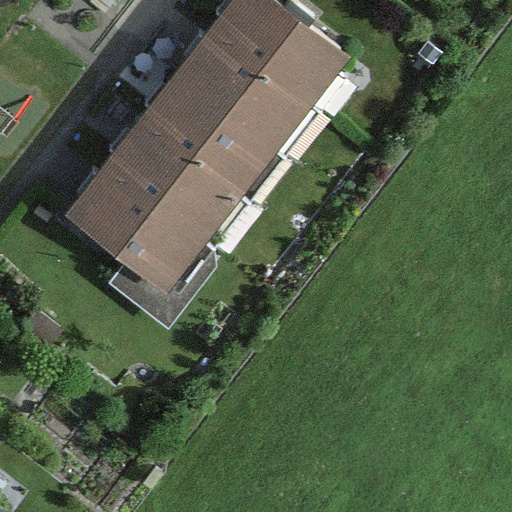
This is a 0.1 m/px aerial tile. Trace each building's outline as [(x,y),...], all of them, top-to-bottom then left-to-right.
[(223,0),(205,24),(307,104),(348,52),(281,0),(223,0)] [(273,148),(307,104),(205,24),(170,68),(273,148)] [(240,190),(273,148),(170,68),(137,111),(240,190)] [(203,238),(240,190),(137,111),(100,158),(203,238)] [(165,286),(203,238),(100,158),(62,206),(165,286)] [(0,477),(0,507),(14,488),(0,477)]
